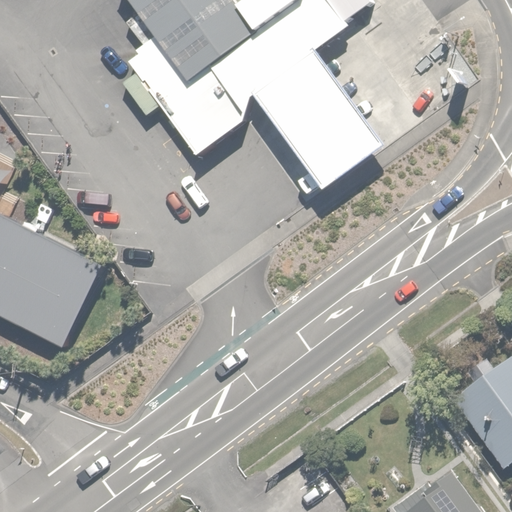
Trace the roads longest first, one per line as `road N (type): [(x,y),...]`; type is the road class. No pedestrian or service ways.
road 1 (primary): [(106,477),(368,292)]
road 2 (primary): [(368,292),(511,148)]
road 3 (primary): [(511,228),(423,283),(368,292)]
road 4 (residential): [(0,397),(63,434),(106,477)]
